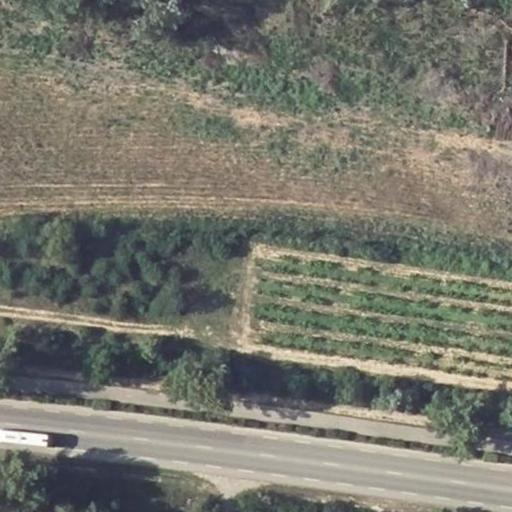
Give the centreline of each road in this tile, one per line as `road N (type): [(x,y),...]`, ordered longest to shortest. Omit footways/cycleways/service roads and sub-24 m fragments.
road 1 (track): [(511,391),(0,316)]
road 2 (secondary): [(0,418),(511,492)]
